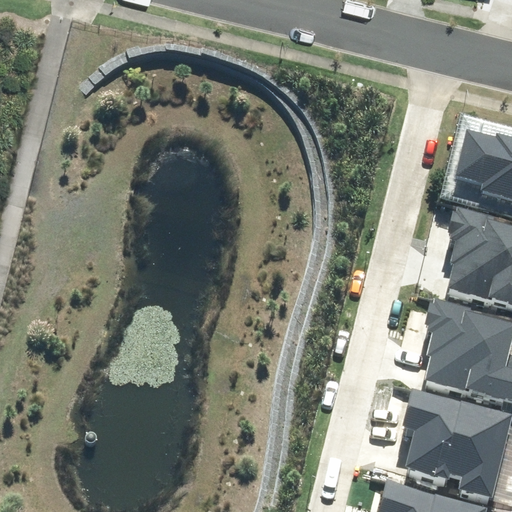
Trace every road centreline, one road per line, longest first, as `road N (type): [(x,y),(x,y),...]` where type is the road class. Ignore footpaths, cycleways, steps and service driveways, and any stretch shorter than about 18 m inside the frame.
road 1 (residential): [(453,45),(323,511)]
road 2 (residential): [(453,45),(255,0)]
